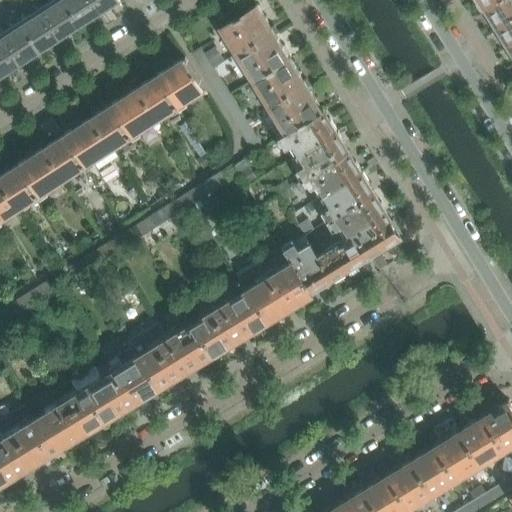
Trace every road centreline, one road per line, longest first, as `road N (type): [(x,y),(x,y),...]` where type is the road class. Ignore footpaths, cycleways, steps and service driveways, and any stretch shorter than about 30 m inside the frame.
road 1 (residential): [(33,511),(467,244)]
road 2 (residential): [(511,349),(255,501)]
road 3 (tertiary): [(317,0),(467,244)]
road 4 (residential): [(0,115),(181,0)]
road 5 (tertiary): [(511,143),(424,0)]
